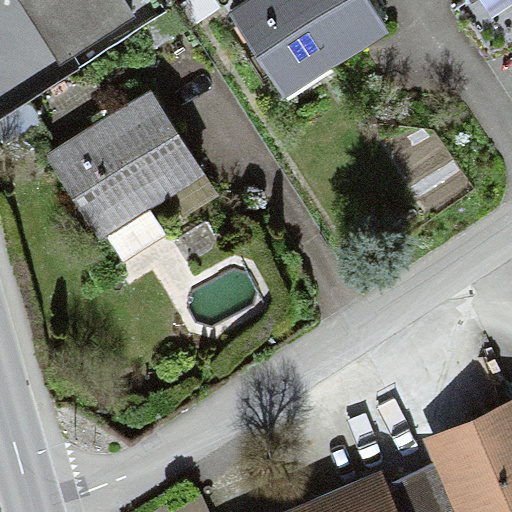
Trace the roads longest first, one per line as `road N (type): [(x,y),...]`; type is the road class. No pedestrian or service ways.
road 1 (residential): [(46,511),(359,342),(511,243)]
road 2 (secondary): [(0,396),(33,511)]
